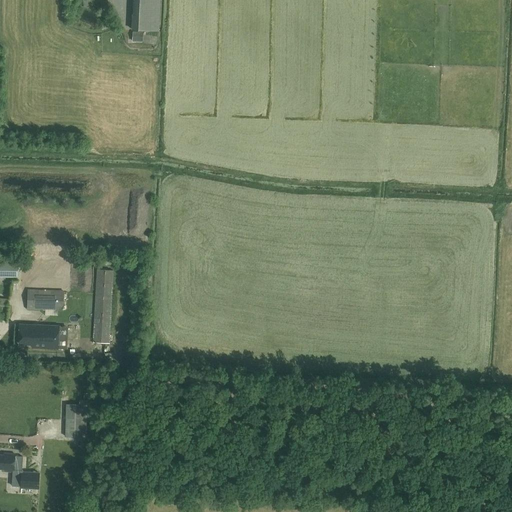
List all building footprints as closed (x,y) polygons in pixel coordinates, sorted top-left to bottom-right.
[(160,0),(134,0),(133,30),(159,31),(160,0)] [(30,285),(45,286),(45,306),(60,306),(60,286),(66,287),(67,263),(31,261),(30,285)] [(0,263),(0,277),(18,278),(18,264),(0,263)] [(109,343),(114,270),(97,269),(92,342),(109,343)] [(0,306),(7,307),(9,294),(0,293),(0,306)] [(33,344),(32,348),(58,349),(59,325),(41,325),(41,328),(36,327),(36,325),(20,325),(19,344),(33,344)] [(87,419),(87,400),(81,400),(79,400),(79,404),(66,403),(65,436),(86,437),(87,419)] [(49,451),(49,440),(35,439),(34,451),(49,451)] [(14,472),(14,470),(22,470),(23,457),(16,456),(16,454),(4,454),(4,456),(0,455),(0,468),(6,469),(5,472),(14,472)] [(40,473),(22,472),(22,487),(39,488),(40,473)]
